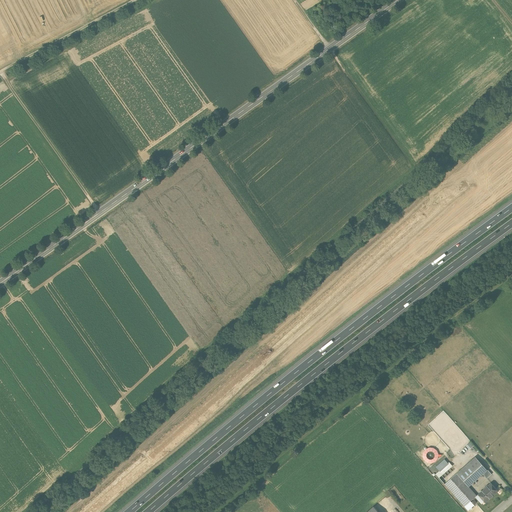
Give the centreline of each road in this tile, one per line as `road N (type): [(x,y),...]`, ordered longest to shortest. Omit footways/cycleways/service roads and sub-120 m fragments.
road 1 (track): [(292,0),(413,166),(24,511)]
road 2 (secondary): [(397,0),(0,284)]
road 3 (motorway): [(511,210),(380,304),(130,511)]
road 4 (motorway): [(150,511),(395,310),(511,226)]
road 5 (track): [(217,511),(369,382),(511,277)]
road 6 (track): [(0,72),(99,213)]
road 7 (track): [(0,72),(135,0)]
